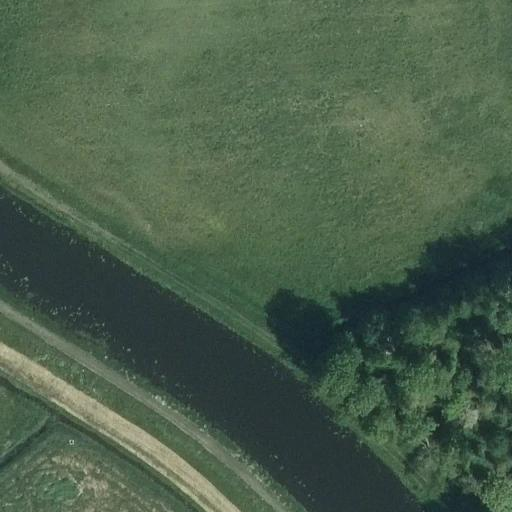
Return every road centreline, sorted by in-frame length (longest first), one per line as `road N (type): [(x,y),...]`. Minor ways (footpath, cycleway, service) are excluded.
road 1 (track): [(446,511),(376,431),(234,323),(0,177)]
road 2 (track): [(0,345),(122,412),(205,470),(244,511)]
